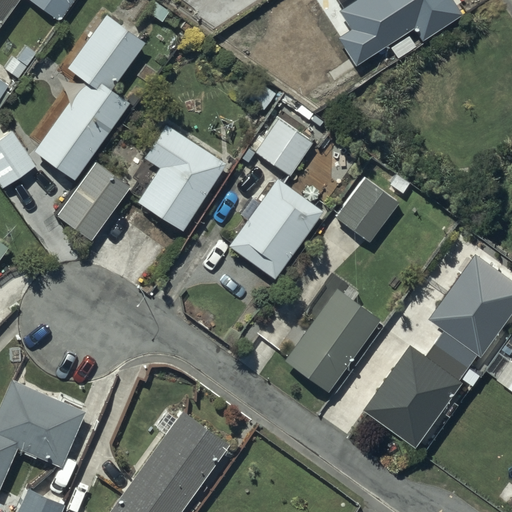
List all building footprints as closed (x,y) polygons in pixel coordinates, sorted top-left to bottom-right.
[(0,0),(0,23),(17,0),(0,0)] [(26,0),(58,21),(72,0),(26,0)] [(349,30),(336,38),(353,64),(410,28),(418,41),(459,16),(448,0),(355,0),(337,12),(349,30)] [(67,99),(32,152),(72,181),(126,105),(111,94),(145,45),(104,16),(60,79),(67,99)] [(278,120),(254,153),(289,178),(312,145),(278,120)] [(157,168),(135,203),(180,233),(224,166),(163,126),(142,158),(157,168)] [(0,127),(0,182),(4,188),(33,167),(6,130),(3,132),(0,127)] [(93,164),(55,216),(89,240),(127,188),(93,164)] [(362,179),(333,218),(366,243),(395,203),(362,179)] [(246,220),(226,247),(272,281),(320,215),(276,183),(260,205),(252,199),(240,215),(246,220)] [(410,342),(362,409),(417,448),(463,385),(459,382),(477,357),(480,359),(511,314),(511,281),(476,255),(430,319),(443,329),(425,354),(410,342)] [(336,292),(282,363),(324,394),(377,323),(336,292)] [(511,362),(500,354),(487,372),(511,390),(511,362)] [(0,407),(0,481),(14,449),(59,469),(83,414),(11,382),(0,407)] [(163,433),(106,511),(181,511),(228,446),(171,405),(155,428),(163,433)] [(28,488),(16,511),(59,511),(63,505),(28,488)]
